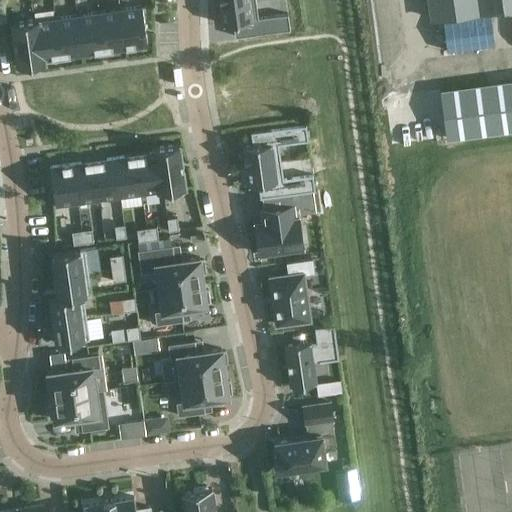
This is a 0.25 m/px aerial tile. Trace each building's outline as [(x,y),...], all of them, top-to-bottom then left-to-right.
[(511,0),(427,0),(430,20),(511,8),(511,0)] [(256,1),(221,5),(221,6),(224,24),(233,23),(235,37),(290,30),(288,14),(259,18),(256,1)] [(142,6),(120,9),(125,47),(147,44),(142,6)] [(120,9),(98,12),(104,50),(125,47),(120,9)] [(98,12),(77,15),(82,53),(104,50),(98,12)] [(77,15),(55,18),(61,56),(82,53),(77,15)] [(39,18),(34,19),(40,63),(46,62),(45,58),(61,56),(55,18),(40,20),(39,18)] [(34,19),(11,22),(18,66),(40,63),(34,19)] [(511,76),(443,84),(449,142),(511,134),(511,76)] [(246,166),(281,161),(278,144),(308,140),(306,124),(251,132),(253,146),(243,147),(245,167),(246,167),(246,166)] [(158,147),(164,191),(186,187),(180,144),(158,147)] [(137,154),(142,192),(157,190),(158,191),(164,191),(158,147),(152,148),(152,152),(137,154)] [(115,157),(121,195),(142,192),(137,154),(115,157)] [(94,160),(99,198),(121,195),(115,157),(94,160)] [(72,163),(78,201),(99,198),(94,160),(72,163)] [(283,178),(281,161),(246,166),(246,167),(249,185),(258,184),(260,197),(315,190),(313,174),(283,178)] [(50,166),(55,204),(78,201),(72,163),(50,166)] [(255,223),(255,225),(257,233),(260,253),(303,248),(298,217),(294,218),(293,205),(262,210),(264,222),(257,223),(255,223)] [(167,218),(169,231),(179,229),(177,216),(167,218)] [(114,225),(116,238),(127,236),(125,224),(114,225)] [(147,227),(149,240),(159,239),(157,225),(147,227)] [(136,229),(138,242),(149,240),(147,227),(136,229)] [(81,229),(83,242),(93,241),(91,228),(81,229)] [(71,231),(73,244),(83,242),(81,229),(71,231)] [(173,245),(138,250),(141,273),(157,270),(159,287),(203,282),(203,281),(202,272),(206,272),(204,260),(200,260),(200,257),(175,261),(173,245)] [(52,254),(55,276),(88,272),(85,249),(52,254)] [(111,268),(124,267),(122,254),(109,256),(111,268)] [(270,277),(277,324),(310,320),(303,273),(314,272),(312,259),(287,263),(289,274),(270,277)] [(124,267),(111,268),(113,281),(125,279),(124,267)] [(83,295),(91,294),(88,272),(55,276),(58,297),(58,298),(83,295)] [(162,310),(155,311),(157,324),(183,320),(182,308),(206,305),(206,302),(210,301),(208,289),(204,290),(203,282),(159,287),(162,310)] [(86,316),(83,295),(58,298),(58,297),(50,298),(53,321),(86,316)] [(122,298),(124,311),(136,309),(134,296),(122,298)] [(86,316),(53,321),(56,344),(89,339),(86,316)] [(310,342),(285,345),(291,387),(316,383),(313,361),(338,358),(334,324),(315,327),(317,341),(310,342)] [(126,327),(128,339),(140,337),(138,325),(126,327)] [(177,355),(180,377),(228,371),(226,356),(222,356),(221,348),(196,351),(194,340),(167,343),(169,356),(177,355)] [(95,390),(92,368),(100,367),(98,353),(72,357),(73,369),(48,372),(49,376),(45,376),(47,387),(51,387),(52,397),(95,390)] [(228,371),(180,377),(184,400),(175,401),(178,414),(204,410),(203,399),(228,395),(226,387),(230,386),(228,371)] [(344,378),(319,381),(321,394),(346,390),(344,378)] [(103,389),(95,390),(52,397),(53,405),(49,406),(51,417),(55,417),(55,420),(80,416),(82,430),(109,427),(103,389)] [(330,402),(303,405),(305,422),(306,422),(308,437),(276,441),(277,453),(275,454),(277,469),(325,463),(323,448),(335,447),(331,418),(332,418),(330,402)] [(157,418),(144,420),(146,434),(159,432),(157,418)] [(356,466),(341,467),(342,497),(357,497),(356,466)] [(184,511),(215,511),(211,488),(207,489),(207,486),(193,488),(193,491),(182,493),(184,511)] [(136,508),(134,496),(83,504),(84,511),(150,511),(150,506),(136,508)]
